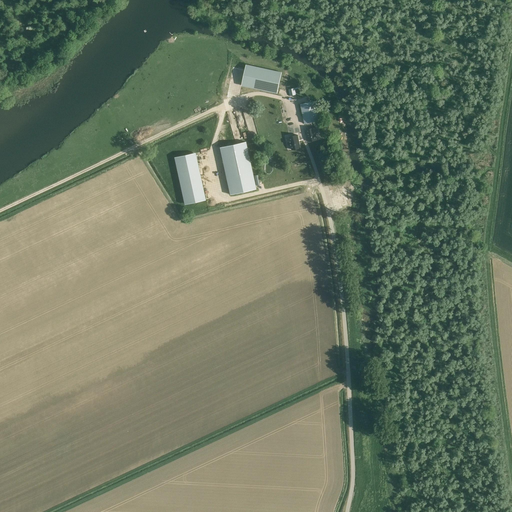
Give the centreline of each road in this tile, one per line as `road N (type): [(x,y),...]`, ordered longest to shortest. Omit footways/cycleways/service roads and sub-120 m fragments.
road 1 (unclassified): [(345,511),(351,478),(343,335),(318,186)]
road 2 (unknown): [(0,212),(224,107)]
